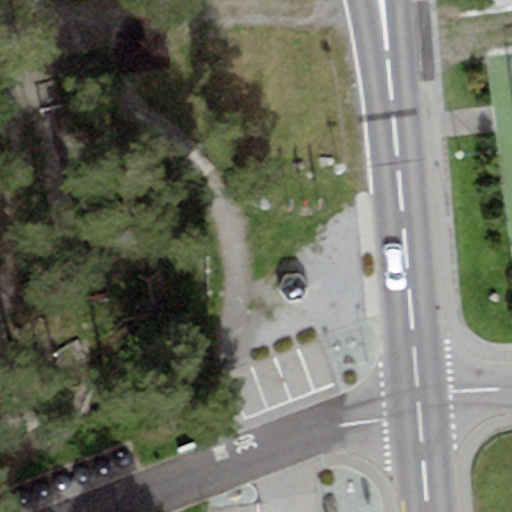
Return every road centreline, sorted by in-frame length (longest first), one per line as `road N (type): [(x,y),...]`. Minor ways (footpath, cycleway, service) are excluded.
road 1 (primary): [(416,395),(388,0)]
road 2 (residential): [(102,511),(249,452),(337,427),(418,417)]
